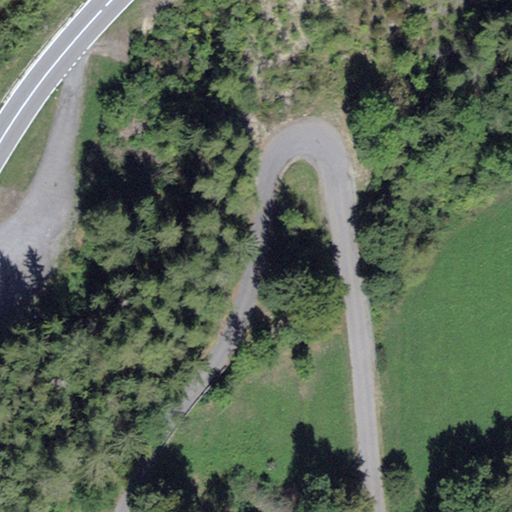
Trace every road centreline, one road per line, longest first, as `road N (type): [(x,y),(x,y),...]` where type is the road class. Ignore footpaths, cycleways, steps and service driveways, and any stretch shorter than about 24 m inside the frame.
road 1 (tertiary): [(123,511),(150,445),(240,320),(273,160),(301,134),(330,145),(342,193),(372,511)]
road 2 (secondary): [(0,142),(111,0)]
road 3 (track): [(342,193),(511,148)]
